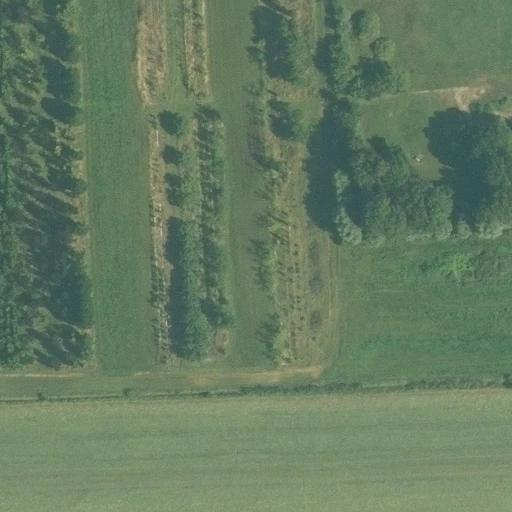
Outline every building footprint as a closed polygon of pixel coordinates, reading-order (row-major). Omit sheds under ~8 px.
[(511,0),(443,0),(445,59),(466,58),(466,72),(511,71),(511,0)] [(363,55),(393,56),(394,24),(364,23),(363,55)] [(458,126),(434,128),(433,104),(406,105),(409,167),(460,165),(458,126)] [(393,142),(406,139),(403,126),(390,130),(393,142)] [(429,194),(460,191),(459,181),(428,183),(429,194)]
